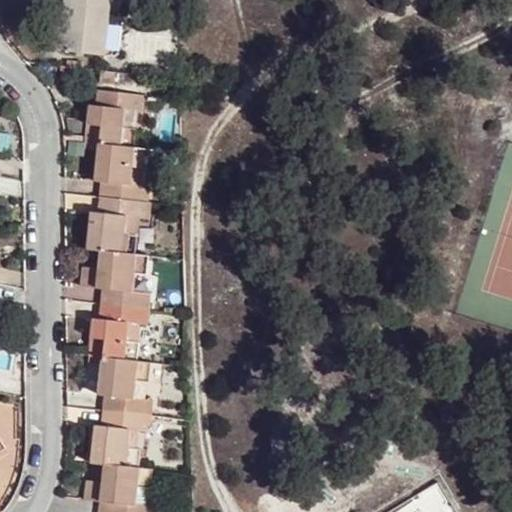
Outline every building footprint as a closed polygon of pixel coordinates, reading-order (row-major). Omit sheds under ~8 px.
[(65,0),(64,19),(61,49),(107,53),(112,0),(65,0)] [(61,49),(64,19),(55,18),(52,49),(61,49)] [(104,106),(105,91),(98,90),(96,105),(104,106)] [(84,142),(97,143),(132,147),(134,127),(131,128),(121,126),(122,108),(133,109),(143,110),(144,95),(105,91),(104,106),(96,105),(87,105),(84,142)] [(121,126),(131,128),(133,109),(122,108),(121,126)] [(145,167),(147,148),(132,147),(97,143),(94,180),(101,180),(108,181),(107,197),(133,201),(147,203),(149,187),(138,185),(130,184),(132,166),(141,167),(145,167)] [(130,184),(138,185),(141,167),(132,166),(130,184)] [(108,181),(101,180),(99,197),(107,197),(108,181)] [(107,197),(99,197),(97,211),(125,214),(132,215),(133,201),(107,197)] [(133,201),(132,215),(145,216),(147,203),(133,201)] [(86,248),(101,249),(135,254),(137,235),(124,234),(125,214),(97,211),(90,211),(86,248)] [(82,285),(104,288),(111,288),(109,305),(150,309),(152,294),(131,291),(134,273),(147,274),(149,255),(135,254),(101,249),(99,269),(84,267),(82,285)] [(104,288),(102,304),(109,305),(111,288),(104,288)] [(109,305),(102,304),(100,318),(107,319),(109,305)] [(107,319),(100,318),(93,317),(89,354),(102,356),(137,360),(139,341),(126,340),(129,322),(149,324),(150,309),(109,305),(107,319)] [(150,382),(151,362),(137,360),(102,356),(98,393),(106,394),(114,395),(112,411),(139,415),(151,416),(153,400),(143,399),(132,397),(134,379),(145,381),(150,382)] [(143,399),(145,381),(134,379),(132,397),(143,399)] [(103,410),(112,411),(114,395),(106,394),(103,410)] [(109,426),(131,429),(137,429),(139,415),(112,411),(109,426)] [(139,415),(137,429),(150,430),(151,416),(139,415)] [(90,461),(106,463),(138,467),(141,447),(129,446),(131,429),(109,426),(95,425),(90,461)] [(86,498),(101,500),(107,501),(115,502),(113,511),(153,511),(154,506),(135,504),(138,486),(150,488),(154,469),(138,467),(106,463),(103,482),(88,480),(86,498)] [(113,511),(115,502),(107,501),(105,511),(113,511)]
